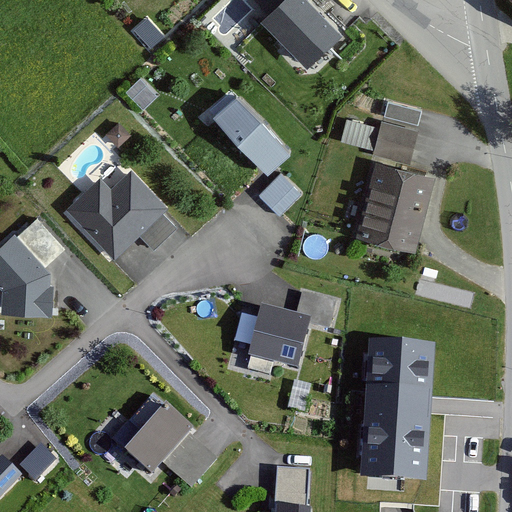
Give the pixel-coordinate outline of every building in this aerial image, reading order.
[(339,29),(310,0),(281,0),(264,17),(307,61),(339,29)] [(287,151),(236,95),(217,113),(268,168),(287,151)] [(419,118),(421,101),(385,96),(383,113),(419,118)] [(368,143),(375,123),(348,114),(341,135),(368,143)] [(418,128),(381,119),(353,231),(414,246),(431,175),(407,169),(418,128)] [(282,166),(258,188),(280,212),(304,189),(282,166)] [(95,178),(64,206),(112,259),(136,238),(149,252),(177,226),(129,172),(107,191),(95,178)] [(48,269),(14,233),(0,245),(0,280),(5,285),(3,308),(46,310),(48,269)] [(294,312),(259,304),(249,354),(297,364),(306,323),(329,327),(335,299),(299,291),(294,312)] [(433,348),(372,344),(363,476),(424,481),(433,348)] [(141,427),(122,447),(149,473),(162,460),(188,484),(215,457),(153,397),(132,419),(141,427)] [(43,439),(20,460),(36,477),(58,457),(43,439)] [(0,496),(22,474),(2,455),(0,457),(0,496)]
